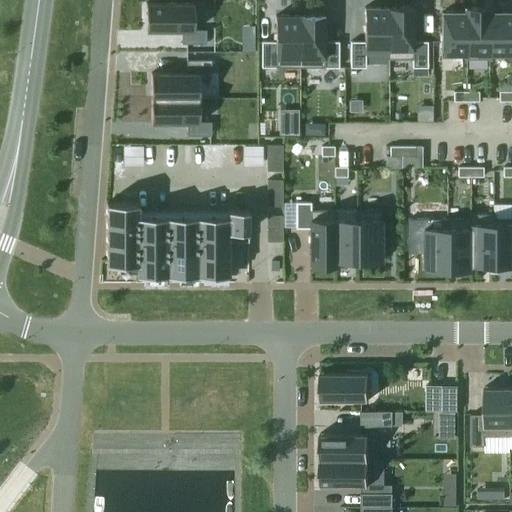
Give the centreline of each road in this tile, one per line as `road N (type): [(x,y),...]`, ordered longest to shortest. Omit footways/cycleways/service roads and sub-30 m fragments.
road 1 (residential): [(79,332),(105,0)]
road 2 (residential): [(287,334),(511,334)]
road 3 (residential): [(79,332),(287,334)]
road 4 (unclassified): [(60,511),(79,332)]
road 5 (residential): [(287,334),(286,511)]
road 6 (tertiary): [(18,152),(39,0)]
